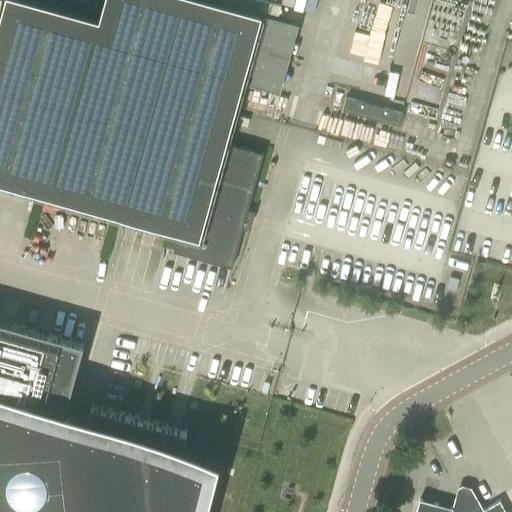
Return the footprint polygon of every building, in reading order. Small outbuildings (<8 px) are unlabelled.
[(262,153),(226,143),(261,13),(213,0),(104,0),(99,18),(33,0),(4,0),(0,17),(0,181),(180,231),(174,250),(231,266),(262,153)] [(41,0),(92,14),(95,4),(82,0),(41,0)] [(400,125),(404,112),(346,97),(343,109),(400,125)] [(0,511),(192,511),(205,466),(179,458),(187,430),(181,428),(91,403),(83,432),(61,425),(84,342),(0,319),(0,511)] [(481,511),(484,510),(471,488),(467,487),(457,492),(453,508),(420,499),(416,511),(481,511)] [(507,511),(502,502),(484,510),(481,511),(507,511)]
